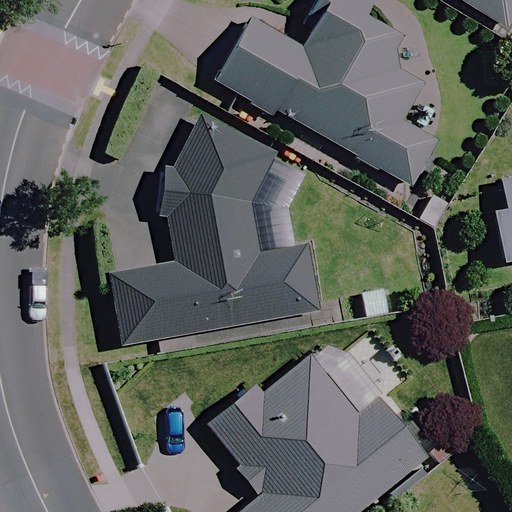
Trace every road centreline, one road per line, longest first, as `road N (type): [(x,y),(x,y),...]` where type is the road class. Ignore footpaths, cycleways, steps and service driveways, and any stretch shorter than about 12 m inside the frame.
road 1 (tertiary): [(0,244),(5,170),(77,0)]
road 2 (tertiary): [(52,511),(19,447),(0,381)]
